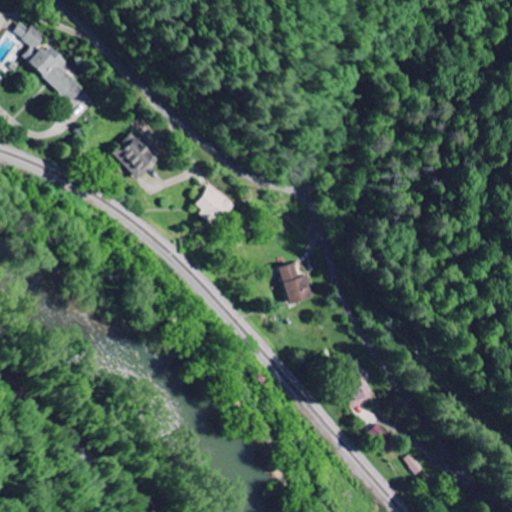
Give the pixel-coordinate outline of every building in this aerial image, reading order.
[(72,103),(83,87),(60,72),(66,62),(47,49),(44,54),(36,49),(45,37),(31,28),(29,31),(16,22),(0,44),(0,70),(4,73),(12,61),(72,103)] [(156,160),(131,133),(107,154),(133,182),(156,160)] [(216,230),(233,203),(205,186),(192,208),(199,213),(196,218),(216,230)] [(310,299),(304,277),(294,279),(290,265),(272,270),(283,306),(310,299)] [(373,398),(365,382),(366,381),(358,364),(335,376),(352,409),(373,398)] [(384,452),(393,442),(374,425),(365,434),(384,452)] [(423,470),(411,454),(403,460),(415,476),(423,470)]
